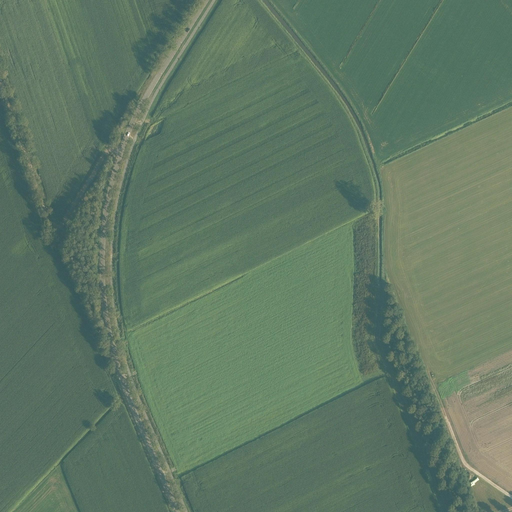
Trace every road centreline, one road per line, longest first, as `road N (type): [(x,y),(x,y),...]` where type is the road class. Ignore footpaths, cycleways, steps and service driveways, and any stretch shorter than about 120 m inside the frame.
road 1 (unclassified): [(177,511),(115,359),(102,235),(131,123),(206,0)]
road 2 (track): [(2,86),(48,223),(63,222),(105,155),(122,149)]
